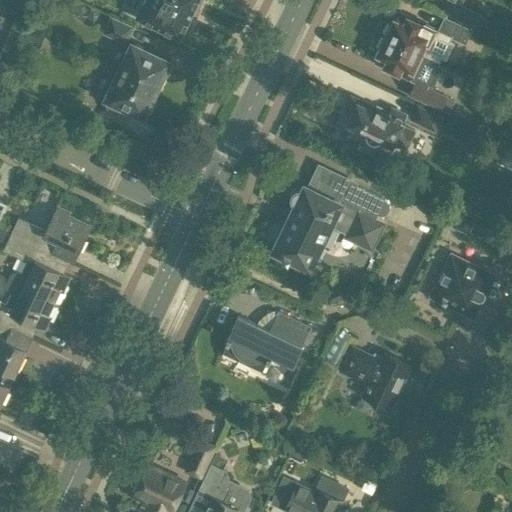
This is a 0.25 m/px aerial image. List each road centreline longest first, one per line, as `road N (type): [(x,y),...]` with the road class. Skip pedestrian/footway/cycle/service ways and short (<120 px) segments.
road 1 (tertiary): [(56,511),(198,219)]
road 2 (tertiary): [(198,219),(303,0)]
road 3 (residential): [(394,511),(457,360),(483,352),(511,365)]
road 4 (residential): [(198,219),(0,126)]
